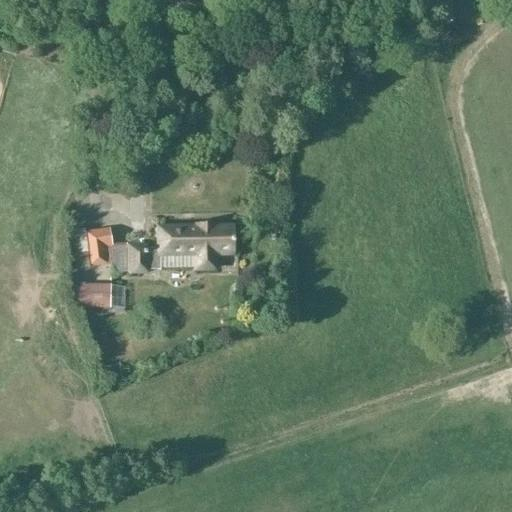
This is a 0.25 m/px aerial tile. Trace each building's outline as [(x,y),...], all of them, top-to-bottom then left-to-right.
[(414,0),(420,21),(432,18),(427,0),(414,0)] [(122,72),(121,56),(108,56),(108,72),(122,72)] [(112,249),(108,229),(84,233),(88,268),(108,265),(105,249),(112,249)] [(147,248),(129,248),(129,274),(148,274),(148,271),(161,271),(161,269),(197,269),(197,271),(215,271),(215,256),(232,256),(232,229),(158,229),(159,250),(147,250),(147,248)] [(71,309),(111,310),(111,286),(84,286),(84,283),(68,282),(68,297),(71,297),(71,309)]
